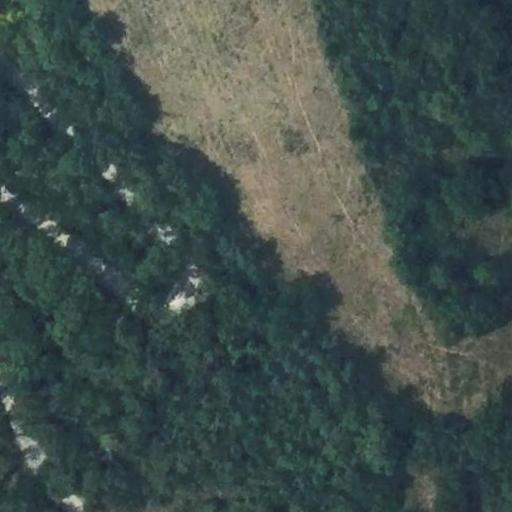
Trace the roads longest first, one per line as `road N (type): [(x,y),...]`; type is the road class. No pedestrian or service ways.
road 1 (track): [(0,50),(179,242),(189,275),(176,305),(125,300),(39,209),(0,186)]
road 2 (track): [(0,362),(64,491),(88,511)]
